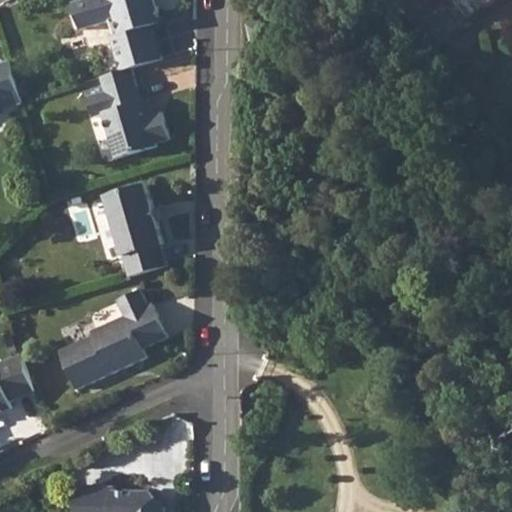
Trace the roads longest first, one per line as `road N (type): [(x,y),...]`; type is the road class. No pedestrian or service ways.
road 1 (unclassified): [(224,377),(227,208),(216,183),(216,134),(227,0)]
road 2 (residential): [(224,377),(0,472)]
road 3 (unclassified): [(214,511),(223,492),(224,377)]
